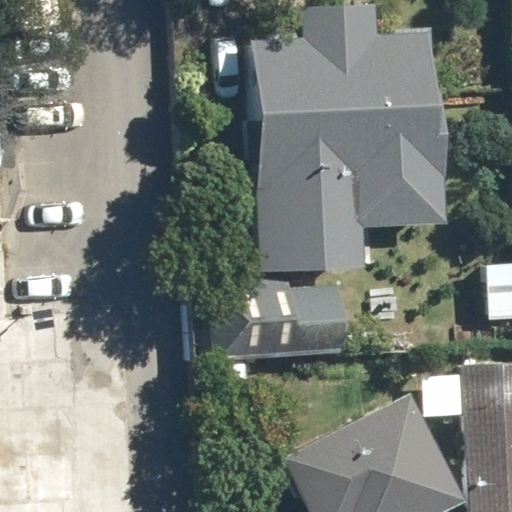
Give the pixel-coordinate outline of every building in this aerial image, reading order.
[(348,223),(428,219),(418,25),(363,27),(362,0),(285,4),(286,32),(234,35),(246,269),(350,264),(348,223)] [(0,511),(98,511),(94,304),(17,306),(16,241),(0,241),(0,511)] [(205,353),(281,350),(278,271),(201,274),(205,353)] [(454,511),(511,511),(511,356),(447,360),(454,511)] [(433,511),(444,507),(388,396),(258,461),(284,511),(433,511)]
